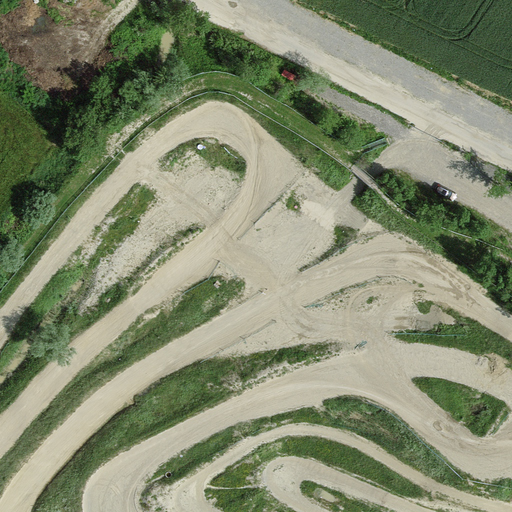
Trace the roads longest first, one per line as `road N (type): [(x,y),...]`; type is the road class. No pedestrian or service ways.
road 1 (track): [(511,153),(210,0)]
road 2 (track): [(438,116),(427,138),(430,162),(511,222)]
